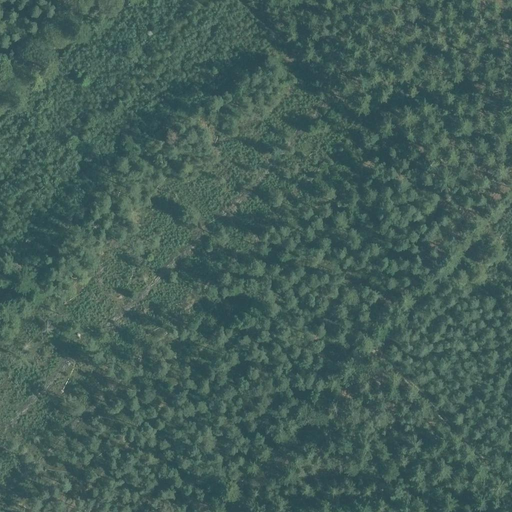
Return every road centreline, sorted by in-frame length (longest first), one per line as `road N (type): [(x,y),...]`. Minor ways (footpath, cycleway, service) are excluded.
road 1 (track): [(511,492),(371,353),(216,511)]
road 2 (track): [(0,108),(99,0)]
